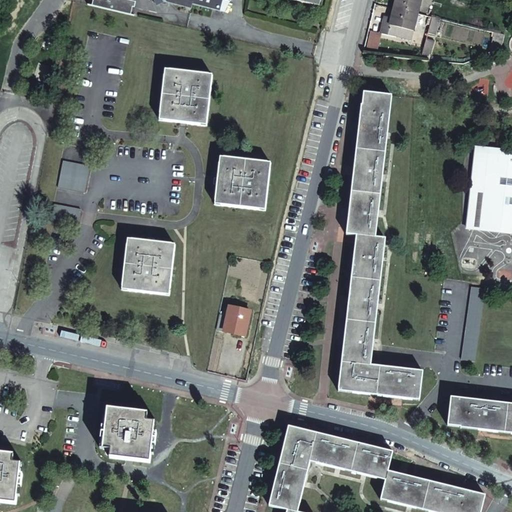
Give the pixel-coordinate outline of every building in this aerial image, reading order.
[(92,6),(130,15),(132,8),(134,9),(136,3),(125,0),(90,0),(93,1),(92,6)] [(158,0),(159,1),(161,0),(170,0),(219,11),(221,0),(158,0)] [(394,0),(393,8),(417,14),(420,0),(394,0)] [(413,31),(417,14),(393,8),(390,18),(384,17),(380,34),(387,35),(390,26),(413,31)] [(502,48),(505,34),(489,31),(488,35),(498,38),(496,50),(502,48)] [(212,76),(164,70),(158,120),(205,126),(212,76)] [(374,238),(391,96),(363,94),(362,106),(360,107),(358,124),(352,178),(346,235),(355,236),(338,391),(375,396),(418,401),(422,373),(369,366),(384,240),(374,238)] [(499,150),(486,156),(486,167),(474,174),(472,185),(483,193),(482,205),(491,212),(489,224),(501,233),(511,228),(511,229),(511,155),(509,158),(499,150)] [(486,167),(486,156),(475,161),(474,174),(486,167)] [(270,164),(220,158),(215,205),(264,210),(270,164)] [(86,164),(60,159),(54,185),(81,191),(86,164)] [(78,208),(51,202),(48,216),(75,222),(78,208)] [(491,212),(482,205),(480,217),(489,224),(491,212)] [(510,240),(511,239),(511,229),(511,228),(501,233),(510,240)] [(174,245),(127,240),(121,289),(168,295),(174,245)] [(485,289),(472,287),(461,360),(474,362),(485,289)] [(226,317),(222,316),(219,316),(216,331),(244,337),(249,312),(228,307),(228,309),(226,317)] [(511,405),(450,399),(447,426),(460,427),(460,429),(497,433),(511,434),(511,405)] [(147,414),(107,409),(103,448),(111,450),(110,457),(150,462),(155,422),(146,421),(147,414)] [(297,511),(309,462),(385,481),(380,500),(427,511),(479,511),(484,496),(387,472),(391,453),(288,428),(269,506),(287,511),(286,511),(297,511)] [(13,455),(0,453),(0,501),(16,504),(20,464),(12,463),(13,455)]
